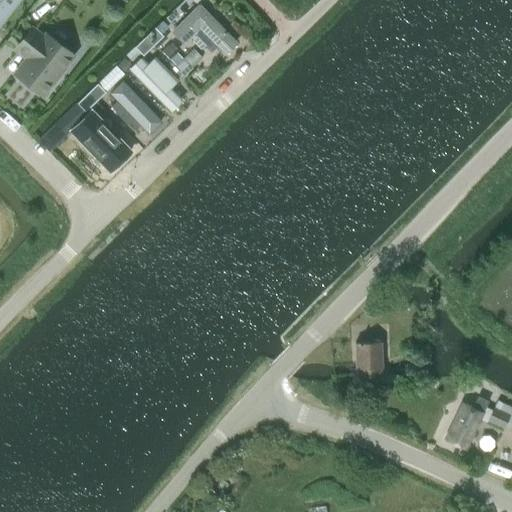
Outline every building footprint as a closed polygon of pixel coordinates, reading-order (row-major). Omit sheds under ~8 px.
[(0,0),(0,26),(20,0),(0,0)] [(167,26),(180,14),(175,9),(163,21),(167,26)] [(43,37),(32,28),(15,51),(26,59),(14,74),(42,96),(73,57),(45,35),(43,37)] [(146,38),(154,47),(164,37),(156,28),(146,38)] [(135,48),(144,56),(154,47),(146,38),(135,48)] [(168,46),(162,52),(169,59),(175,54),(168,46)] [(130,60),(138,52),(135,48),(134,48),(126,56),(127,56),(130,60)] [(125,59),(117,67),(124,74),(131,66),(125,59)] [(182,61),(176,67),(184,76),(191,70),(182,61)] [(124,79),(108,94),(150,139),(166,124),(124,79)] [(98,84),(88,94),(96,103),(106,93),(98,84)] [(96,103),(88,94),(78,104),(86,113),(96,103)] [(60,122),(59,122),(69,133),(88,115),(86,113),(78,104),(60,122)] [(89,165),(95,157),(81,145),(74,153),(89,165)] [(355,378),(382,377),(381,344),(355,344),(355,378)] [(461,403),(444,439),(465,449),(483,409),(494,414),(490,423),(506,430),(511,432),(511,410),(498,404),(496,409),(495,409),(497,406),(494,405),(491,411),(484,408),(487,401),(477,397),(472,408),(461,403)]
